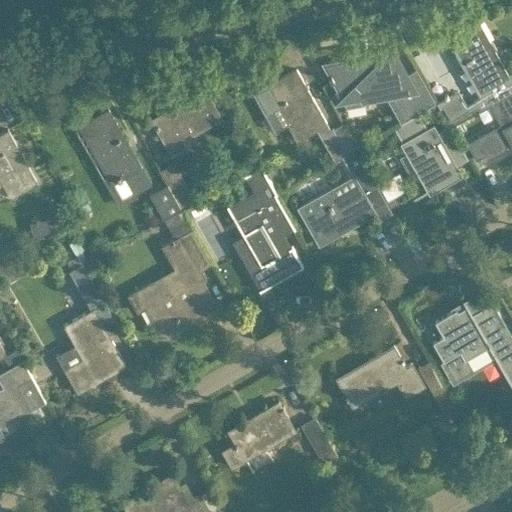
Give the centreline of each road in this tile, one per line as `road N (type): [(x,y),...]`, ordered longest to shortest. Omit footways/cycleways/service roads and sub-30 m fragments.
road 1 (residential): [(0,504),(511,212)]
road 2 (residential): [(0,72),(354,0)]
